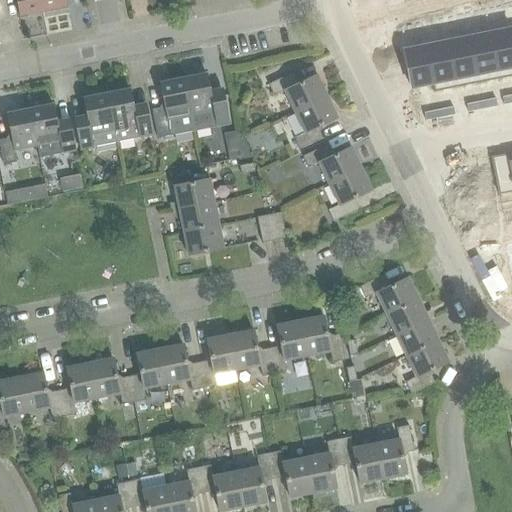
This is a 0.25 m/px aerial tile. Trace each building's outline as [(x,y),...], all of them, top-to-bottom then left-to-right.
[(15,0),(19,17),(43,12),(39,0),(15,0)] [(39,0),(43,12),(66,8),(64,0),(39,0)] [(511,33),(511,29),(489,33),(499,79),(511,76),(511,33)] [(489,33),(468,37),(477,84),(499,79),(489,33)] [(468,37),(446,42),(455,88),(477,84),(468,37)] [(446,42),(425,46),(432,84),(434,92),(455,88),(446,42)] [(425,46),(403,50),(411,89),(432,84),(425,46)] [(206,74),(182,78),(190,115),(189,116),(193,132),(216,127),(229,124),(223,96),(221,84),(209,87),(206,74)] [(292,74),(268,85),(273,96),(284,91),(294,112),(326,97),(316,75),(297,84),(292,74)] [(164,107),(151,110),(157,138),(170,136),(193,132),(189,116),(190,115),(182,78),(159,83),(164,107)] [(116,143),(133,139),(152,136),(147,111),(134,113),(129,89),(106,94),(116,143)] [(80,150),(116,143),(106,94),(82,99),(87,123),(75,125),(80,150)] [(511,95),(502,98),(503,106),(511,103),(511,95)] [(326,97),(294,112),(304,134),(293,138),(299,150),(323,138),(317,128),(336,118),(326,97)] [(495,99),(481,102),(482,110),(497,107),(495,99)] [(481,102),(466,105),(468,113),(482,110),(481,102)] [(53,104),(29,109),(37,146),(60,141),(62,153),(75,151),(68,118),(56,121),(53,104)] [(453,108),(438,111),(440,118),(454,115),(453,108)] [(14,151),(37,146),(29,109),(6,114),(11,138),(0,140),(0,149),(3,165),(16,163),(14,151)] [(438,111),(424,113),(425,121),(440,118),(438,111)] [(318,163),(328,185),(361,169),(350,148),(331,157),(326,146),(302,157),(307,168),(318,163)] [(509,154),(491,158),(498,196),(511,192),(511,160),(510,161),(509,154)] [(241,174),(254,171),(253,164),(239,166),(241,174)] [(333,222),(357,211),(352,200),(371,191),(361,169),(328,185),(338,206),(328,211),(333,222)] [(63,191),(73,189),(70,177),(60,179),(63,191)] [(171,203),(173,211),(213,203),(209,179),(173,186),(177,202),(171,203)] [(8,205),(21,203),(19,192),(6,194),(8,205)] [(213,203),(173,211),(174,218),(179,217),(183,233),(218,226),(213,203)] [(280,213),(256,218),(262,243),(286,239),(280,213)] [(218,226),(183,233),(187,256),(223,249),(218,226)] [(383,276),(359,287),(365,299),(375,294),(385,315),(417,299),(407,278),(388,287),(383,276)] [(417,299),(385,315),(395,336),(432,318),(429,311),(424,314),(417,299)] [(323,316),(299,321),(306,356),(329,352),(332,363),(344,360),(339,335),(327,337),(323,316)] [(432,318),(395,336),(405,357),(438,341),(431,327),(435,325),(432,318)] [(280,346),(268,349),(274,374),(286,372),(283,361),(306,356),(299,321),(276,326),(280,346)] [(253,330),(229,335),(236,370),(259,366),(262,377),(274,374),(268,349),(257,351),(253,330)] [(210,361),(198,363),(203,389),(215,386),(213,375),(236,370),(229,335),(206,340),(210,361)] [(357,354),(354,340),(346,342),(349,355),(357,354)] [(438,341),(405,357),(415,378),(405,383),(410,394),(434,383),(429,372),(448,363),(438,341)] [(183,344),(159,349),(166,384),(189,380),(191,391),(203,389),(198,363),(187,365),(183,344)] [(140,375),(128,377),(133,403),(145,400),(143,389),(166,384),(159,349),(136,354),(140,375)] [(112,359),(89,363),(96,399),(119,394),(121,405),(133,403),(128,377),(117,379),(112,359)] [(70,389),(58,391),(63,417),(75,414),(73,403),(96,399),(89,363),(66,368),(70,389)] [(356,380),(354,367),(346,368),(349,382),(356,380)] [(42,373),(19,377),(26,413),(49,408),(51,419),(63,417),(58,391),(46,393),(42,373)] [(0,429),(5,428),(3,417),(26,413),(19,377),(0,381),(0,429)] [(305,409),(307,438),(335,436),(333,407),(305,409)] [(398,439),(375,444),(382,479),(406,475),(401,454),(413,452),(408,426),(396,428),(398,439)] [(338,440),(343,466),(355,463),(359,484),(382,479),(375,444),(352,449),(350,438),(338,440)] [(305,458),(312,493),(336,489),(331,468),(343,466),(338,440),(326,442),(328,454),(305,458)] [(268,454),(273,480),(285,477),(289,498),(312,493),(305,458),(282,463),(280,452),(268,454)] [(235,472),(242,507),(265,503),(261,482),(273,480),(268,454),(256,456),(258,468),(235,472)] [(134,463),(126,465),(128,476),(137,474),(134,463)] [(124,465),(115,467),(117,479),(126,477),(124,465)] [(210,466),(198,468),(203,494),(215,492),(218,511),(219,511),(242,507),(235,472),(212,477),(210,466)] [(165,486),(170,511),(194,511),(191,496),(203,494),(198,468),(185,470),(188,482),(165,486)] [(128,482),(133,508),(144,505),(145,511),(170,511),(165,486),(142,491),(140,480),(128,482)] [(95,500),(97,511),(121,511),(121,510),(133,508),(128,482),(116,484),(118,496),(95,500)] [(58,496),(60,511),(97,511),(95,500),(72,505),(70,494),(58,496)]
